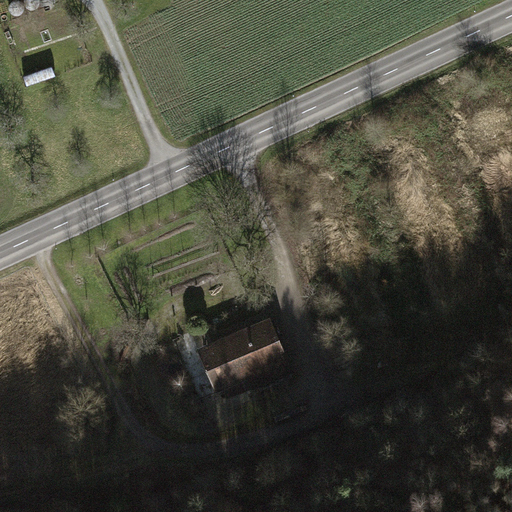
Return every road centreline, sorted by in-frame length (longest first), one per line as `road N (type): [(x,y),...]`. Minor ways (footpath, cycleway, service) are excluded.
road 1 (tertiary): [(511,21),(0,255)]
road 2 (track): [(511,324),(291,431),(0,494)]
road 3 (track): [(231,151),(340,407)]
road 4 (track): [(34,240),(109,381),(169,456)]
road 5 (track): [(104,0),(116,4),(178,175)]
